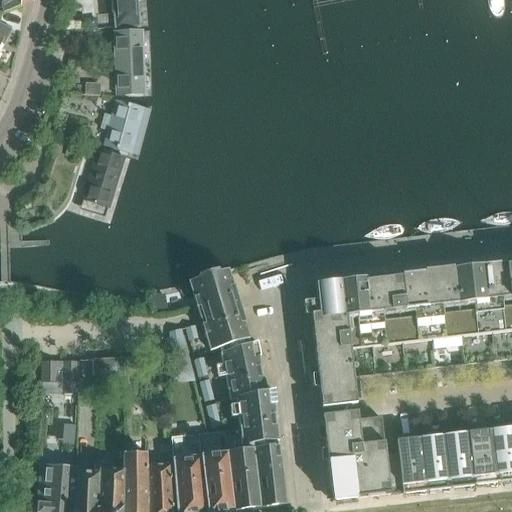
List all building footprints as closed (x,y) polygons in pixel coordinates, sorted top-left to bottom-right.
[(21,0),(19,0),(2,7),(2,8),(4,12),(21,5),(21,0)] [(111,0),(114,28),(137,26),(135,9),(134,0),(111,0)] [(0,45),(9,29),(0,24),(0,45)] [(116,34),(118,83),(128,82),(129,94),(143,94),(141,33),(137,33),(116,34)] [(115,102),(104,146),(131,153),(143,109),(115,102)] [(87,144),(88,144),(91,133),(90,132),(77,129),(74,141),(87,144)] [(82,147),(70,144),(66,156),(78,160),(82,147)] [(101,151),(84,201),(95,205),(92,213),(103,217),(123,159),(101,151)] [(317,301),(309,302),(320,398),(327,404),(355,401),(355,398),(353,379),(358,378),(511,360),(511,262),(315,285),(317,301)] [(236,400),(267,392),(257,342),(248,345),(246,340),(250,339),(242,313),(239,306),(228,270),(188,282),(199,317),(202,325),(210,351),(230,345),(231,350),(220,353),(230,401),(236,400)] [(194,327),(186,329),(189,341),(197,339),(194,327)] [(176,355),(182,355),(186,355),(183,344),(180,330),(169,333),(170,355),(176,355)] [(92,361),(93,378),(125,377),(124,359),(92,361)] [(203,359),(195,361),(197,370),(205,367),(203,359)] [(285,381),(284,359),(274,360),(275,381),(285,381)] [(164,373),(163,360),(147,360),(147,373),(164,373)] [(42,362),(42,383),(58,383),(58,363),(42,362)] [(63,363),(63,391),(78,391),(79,363),(63,363)] [(208,376),(205,367),(197,370),(199,378),(208,376)] [(209,381),(200,383),(203,393),(211,391),(209,381)] [(269,511),(284,511),(287,511),(280,447),(276,447),(275,442),(279,442),(273,391),(267,392),(236,400),(240,430),(171,438),(176,511),(250,511),(269,508),(269,511)] [(214,400),(211,391),(203,393),(205,402),(214,400)] [(215,406),(207,408),(209,418),(218,416),(215,406)] [(221,427),(218,416),(209,418),(212,429),(221,427)] [(323,425),(327,464),(332,502),(403,494),(398,454),(397,454),(385,456),(381,418),(323,425)] [(498,483),(511,481),(511,428),(492,430),(498,483)] [(468,433),(475,486),(490,484),(490,486),(491,486),(491,484),(498,483),(492,430),(468,433)] [(467,487),(475,486),(468,433),(445,436),(451,489),(466,487),(467,489),(467,487)] [(421,439),(427,492),(442,490),(443,492),(444,491),(443,490),(451,489),(445,436),(421,439)] [(419,492),(427,492),(421,439),(396,442),(397,454),(398,454),(403,494),(419,492),(419,494),(420,494),(419,492)] [(123,454),(123,472),(122,511),(146,511),(145,455),(123,454)] [(74,473),(71,511),(122,511),(123,472),(105,471),(105,465),(95,465),(94,474),(74,473)] [(173,511),(171,465),(147,466),(148,511),(173,511)] [(71,511),(74,473),(75,468),(42,466),(37,511),(71,511)]
